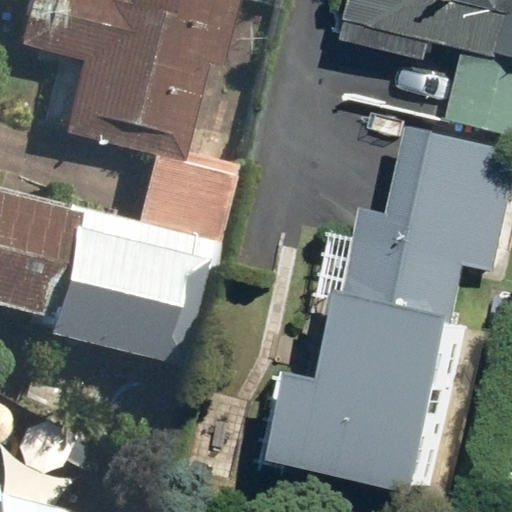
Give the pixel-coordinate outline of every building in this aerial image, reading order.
[(21,0),(11,43),(72,58),(55,130),(148,152),(133,216),(0,185),(0,327),(163,366),(189,257),(184,256),(189,233),(217,239),(236,159),(181,147),(202,59),(221,64),(235,0),(21,0)] [(511,0),(363,0),(354,40),(438,60),(442,42),(474,49),(457,120),(511,132),(511,0)] [(410,164),(386,158),(319,438),(428,464),(494,185),(484,183),(495,139),(420,122),(410,164)] [(258,396),(190,379),(170,461),(238,477),(258,396)] [(131,465),(75,438),(56,477),(113,504),(131,465)]
